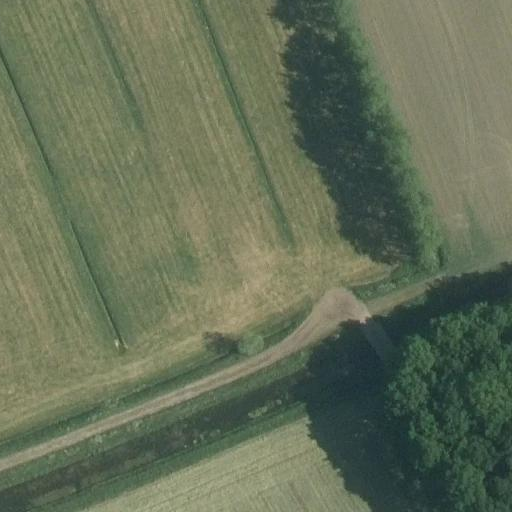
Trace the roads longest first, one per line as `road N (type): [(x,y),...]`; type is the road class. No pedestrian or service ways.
road 1 (track): [(368,325),(362,315),(0,467)]
road 2 (unclassified): [(492,511),(368,325)]
